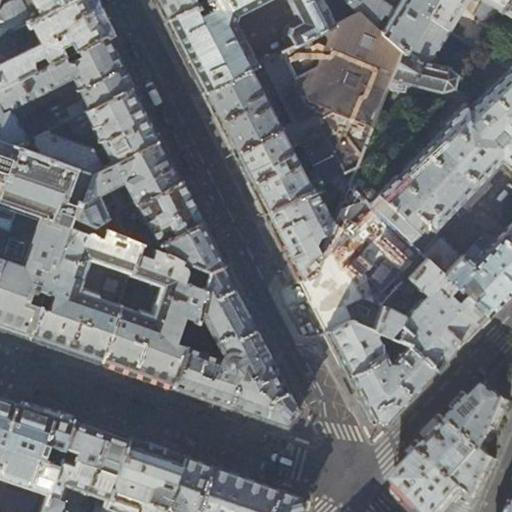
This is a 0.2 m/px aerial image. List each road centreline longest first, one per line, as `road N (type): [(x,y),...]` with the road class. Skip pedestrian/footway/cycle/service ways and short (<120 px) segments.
road 1 (tertiary): [(361,481),(119,0)]
road 2 (residential): [(361,481),(511,326)]
